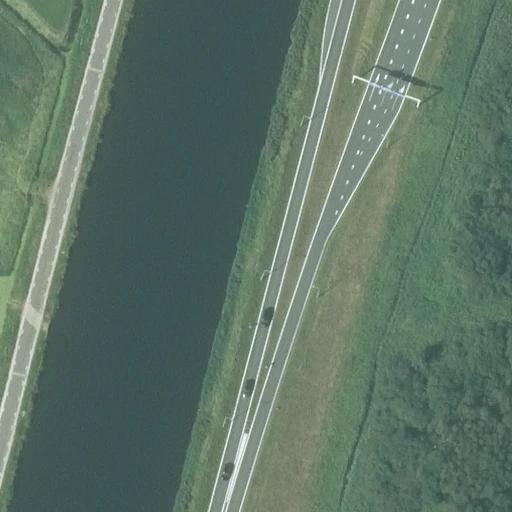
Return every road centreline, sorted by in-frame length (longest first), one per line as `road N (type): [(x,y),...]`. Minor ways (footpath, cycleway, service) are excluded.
road 1 (trunk): [(238,457),(421,0)]
road 2 (trunk): [(350,0),(238,457)]
road 3 (unclassified): [(0,449),(114,0)]
